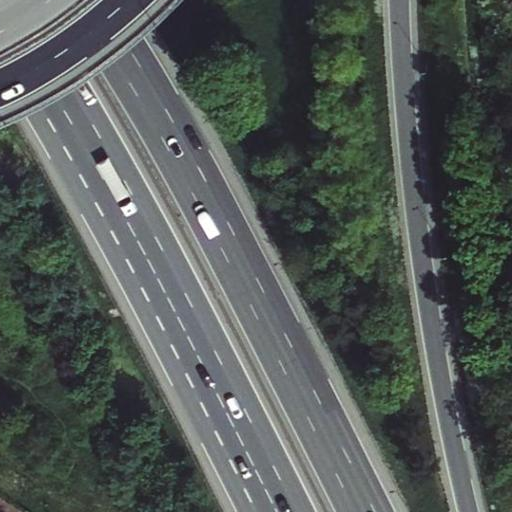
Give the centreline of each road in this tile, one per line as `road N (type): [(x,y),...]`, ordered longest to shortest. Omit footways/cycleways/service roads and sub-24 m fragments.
road 1 (motorway): [(4,0),(131,209),(287,511)]
road 2 (motorway): [(366,511),(193,173),(88,0)]
road 3 (motorway): [(470,511),(431,330),(399,0)]
road 4 (motorway): [(0,83),(124,0)]
